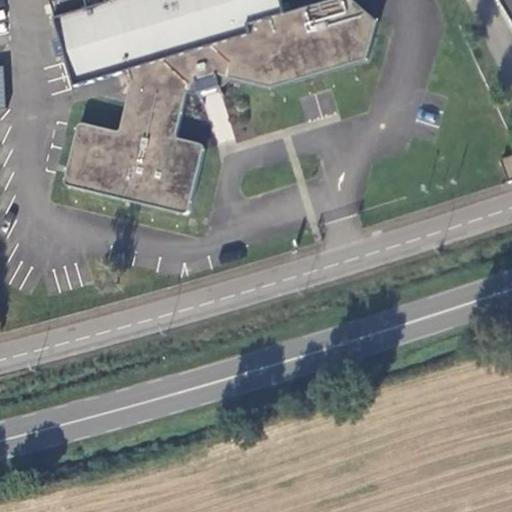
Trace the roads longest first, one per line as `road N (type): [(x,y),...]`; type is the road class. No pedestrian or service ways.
road 1 (tertiary): [(511,209),(0,361)]
road 2 (primary): [(0,442),(508,293)]
